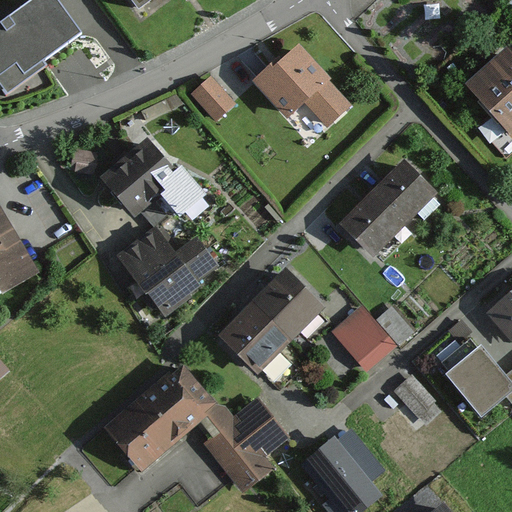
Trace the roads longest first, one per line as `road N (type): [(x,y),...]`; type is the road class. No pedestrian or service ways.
road 1 (residential): [(420,112),(75,455)]
road 2 (residential): [(0,144),(226,48),(304,0)]
road 3 (residential): [(420,112),(325,0)]
road 4 (residential): [(511,210),(420,112)]
